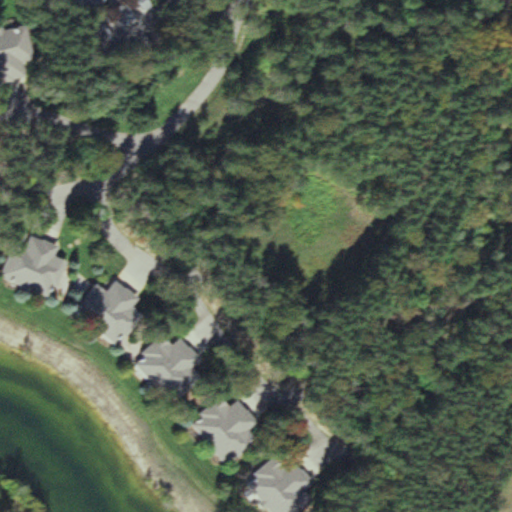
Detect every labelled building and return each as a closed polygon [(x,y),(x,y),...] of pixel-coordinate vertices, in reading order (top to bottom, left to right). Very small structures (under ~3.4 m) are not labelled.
[(79,0),(93,16),(111,0),(112,0),(119,7),(127,0),(79,0)] [(115,15),(127,29),(141,18),(129,4),(115,15)] [(0,71),(36,63),(27,25),(0,31),(0,71)] [(24,232),(3,278),(53,301),(71,262),(59,257),(63,249),(24,232)] [(77,314),(121,346),(148,309),(116,284),(110,292),(100,284),(77,314)] [(183,339),(176,344),(172,339),(137,363),(161,399),(204,370),(183,339)] [(259,426),(243,401),(234,406),(229,398),(194,420),(222,463),(251,444),(245,435),(259,426)] [(281,511),(296,500),(269,468),(250,484),(274,511),(281,511)]
